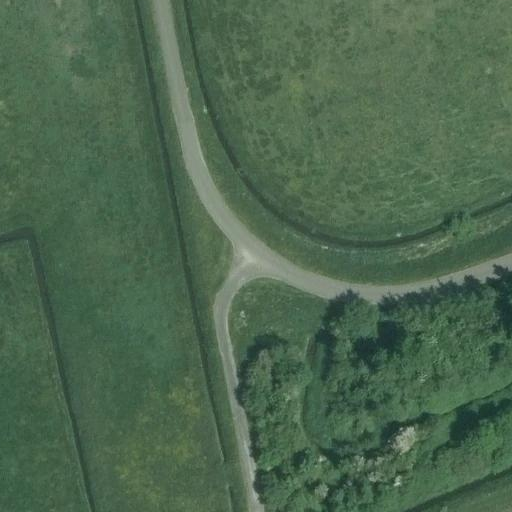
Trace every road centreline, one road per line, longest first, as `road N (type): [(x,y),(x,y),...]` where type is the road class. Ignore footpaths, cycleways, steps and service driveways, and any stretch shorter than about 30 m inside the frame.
road 1 (unclassified): [(254,254),(204,199),(168,111),(149,0)]
road 2 (unclassified): [(254,254),(314,289),(385,299),(511,265)]
road 3 (unclassified): [(257,511),(221,328),(228,293),(254,254)]
